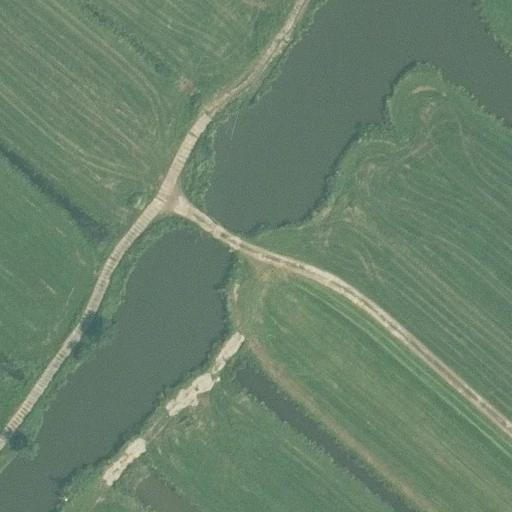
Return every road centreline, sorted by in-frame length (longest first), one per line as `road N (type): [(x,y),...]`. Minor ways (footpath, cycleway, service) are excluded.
road 1 (track): [(511,430),(346,284),(234,238),(166,187),(114,254),(92,308),(0,439)]
road 2 (track): [(166,187),(209,116),(245,89),(305,0)]
